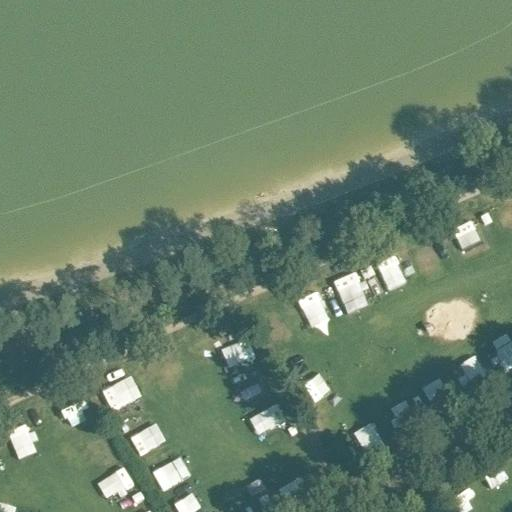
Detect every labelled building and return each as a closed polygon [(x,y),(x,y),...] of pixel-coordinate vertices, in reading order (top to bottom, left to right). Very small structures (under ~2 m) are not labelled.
[(459,229),(466,248),(484,242),(478,222),(459,229)] [(353,281),(336,288),(347,316),(365,309),(353,281)] [(489,358),(498,375),(511,367),(511,357),(507,348),(489,358)] [(239,397),(266,387),(257,364),(230,374),(239,397)] [(113,415),(135,402),(123,382),(101,394),(113,415)] [(274,401),(249,414),(259,432),(284,419),(274,401)] [(7,430),(14,450),(32,444),(26,424),(7,430)] [(149,429),(130,440),(141,459),(160,447),(149,429)] [(106,438),(87,445),(95,465),(114,458),(106,438)] [(115,489),(125,507),(142,498),(132,479),(115,489)]
